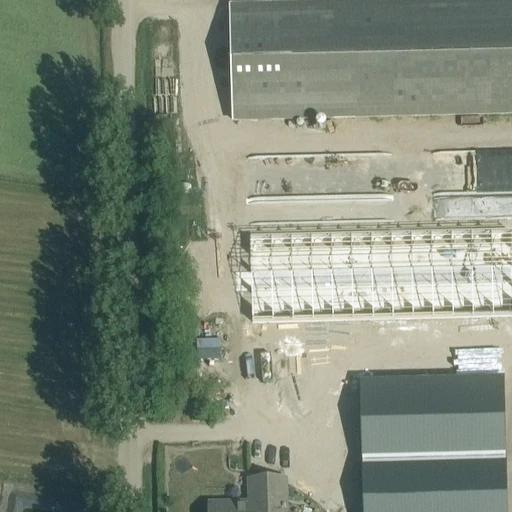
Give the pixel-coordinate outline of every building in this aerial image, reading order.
[(511,113),(511,1),(230,8),(232,121),(511,113)] [(448,188),(449,177),(433,177),(433,188),(448,188)] [(511,255),(511,233),(250,240),(252,323),(511,316),(511,255)] [(446,511),(443,381),(361,383),(364,511),(446,511)] [(285,511),(284,481),(249,481),(250,504),(209,505),(209,511),(285,511)]
